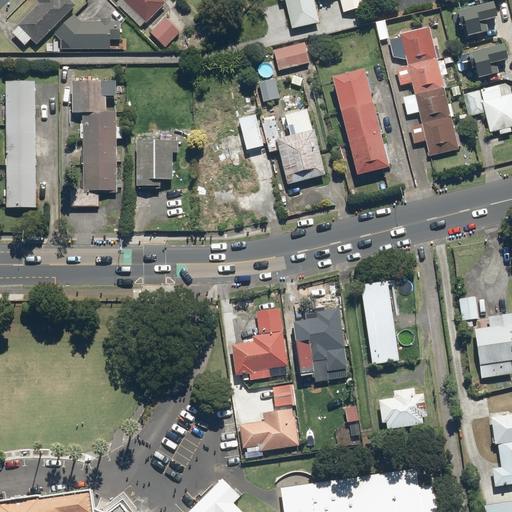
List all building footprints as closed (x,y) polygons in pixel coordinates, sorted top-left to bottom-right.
[(30,42),(35,47),(74,7),(66,0),(58,0),(57,2),(55,0),(38,0),(35,5),(37,7),(11,35),(24,47),(30,42)] [(158,0),(118,0),(113,5),(137,29),(163,5),(158,0)] [(318,26),(311,0),(277,0),(279,5),(284,4),(290,32),(318,26)] [(366,8),(363,0),(338,0),(342,14),(366,8)] [(496,20),(491,4),(454,16),(462,41),(480,35),(477,26),(496,20)] [(59,43),(58,52),(108,52),(108,44),(121,44),(120,24),(112,24),(112,21),(96,21),(96,25),(79,25),(71,17),(53,37),(59,43)] [(180,35),(162,17),(147,33),(164,50),(180,35)] [(428,28),(385,39),(391,61),(402,58),(405,68),(436,60),(428,28)] [(489,69),(509,64),(504,46),(461,57),(468,84),(491,78),(489,69)] [(305,47),(272,53),(276,73),(309,66),(305,47)] [(405,68),(394,71),(399,90),(410,87),(413,97),(443,89),(436,60),(405,68)] [(374,97),(368,73),(329,83),(354,181),(387,173),(368,98),(374,97)] [(279,100),(274,81),(256,85),(261,105),(279,100)] [(113,86),(69,85),(68,117),(82,117),(80,190),(69,189),(68,207),(98,208),(98,194),(114,194),(115,141),(121,141),(121,128),(115,128),(115,112),(104,112),(104,101),(112,101),(113,86)] [(511,104),(506,85),(462,97),(468,119),(482,115),(488,136),(497,133),(499,139),(511,135),(509,130),(511,129),(511,104)] [(33,86),(2,86),(2,210),(33,210),(33,86)] [(413,97),(401,100),(406,119),(417,116),(420,127),(451,119),(443,89),(413,97)] [(268,155),(276,153),(285,187),(323,178),(307,112),(283,118),(288,138),(282,140),(275,116),(259,120),(268,155)] [(274,182),(257,118),(237,121),(242,144),(219,148),(221,162),(203,165),(209,197),(228,193),(229,199),(249,195),(247,187),(274,182)] [(420,127),(408,130),(413,148),(424,146),(427,159),(459,151),(451,119),(420,127)] [(175,143),(134,144),(135,190),(159,190),(159,184),(172,184),(172,156),(176,156),(175,143)] [(392,282),(359,286),(369,366),(402,362),(392,282)] [(475,299),(458,301),(460,322),(477,320),(475,299)] [(290,376),(280,310),(252,314),(256,339),(227,343),(233,384),(290,376)] [(334,314),(286,321),(294,379),(307,377),(305,362),(325,359),(327,372),(342,370),(334,314)] [(511,317),(469,325),(478,382),(511,376),(511,370),(511,363),(511,362),(511,317)] [(290,386),(270,388),(273,409),(293,407),(290,386)] [(419,388),(375,395),(381,433),(425,427),(419,388)] [(357,421),(355,406),(343,408),(345,423),(357,421)] [(511,414),(492,418),(499,466),(488,468),(491,488),(511,485),(511,414)] [(291,415),(235,426),(242,459),(297,449),(291,415)] [(419,511),(415,469),(283,485),(285,511),(419,511)] [(239,497),(222,479),(186,511),(241,511),(233,503),(239,497)] [(91,511),(89,492),(0,503),(0,511),(91,511)] [(129,511),(119,498),(100,511),(129,511)] [(511,511),(511,502),(483,507),(484,511),(511,511)]
